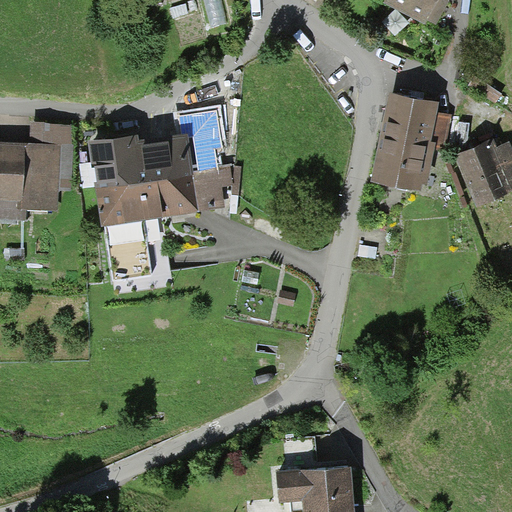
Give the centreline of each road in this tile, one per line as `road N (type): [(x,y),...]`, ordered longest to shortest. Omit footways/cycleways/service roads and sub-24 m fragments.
road 1 (residential): [(281,14),(319,25),(356,56),(372,95),(311,374),(280,397),(166,449),(0,511)]
road 2 (residential): [(281,14),(229,72),(144,105),(0,103)]
road 3 (track): [(311,374),(415,511)]
